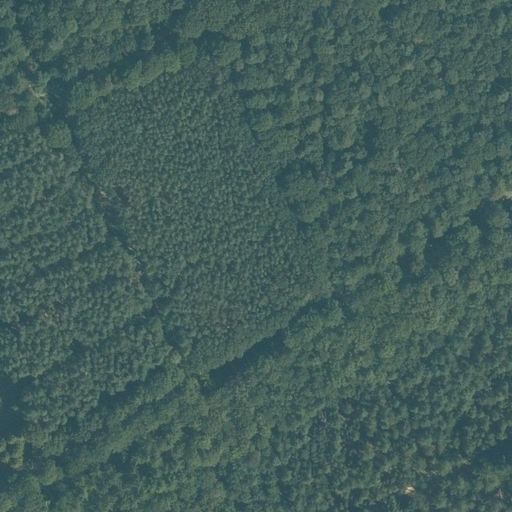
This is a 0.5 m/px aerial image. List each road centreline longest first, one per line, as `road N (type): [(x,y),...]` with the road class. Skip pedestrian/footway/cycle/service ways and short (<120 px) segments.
road 1 (tertiary): [(511,193),(0,483)]
road 2 (track): [(55,85),(189,373)]
road 3 (unknown): [(215,13),(55,85)]
road 4 (unknown): [(230,511),(174,382)]
